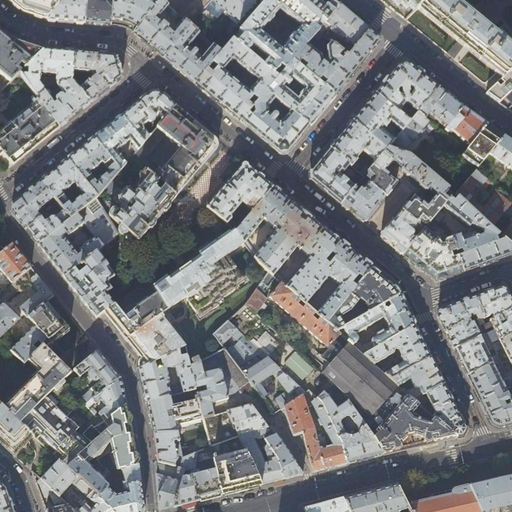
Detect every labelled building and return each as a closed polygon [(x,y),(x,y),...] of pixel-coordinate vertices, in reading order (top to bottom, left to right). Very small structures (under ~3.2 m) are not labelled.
[(7,0),(23,12),(46,20),(59,4),(54,0),(7,0)] [(62,0),(62,1),(59,4),(46,20),(68,22),(85,24),(86,0),(62,0)] [(86,0),(85,24),(98,25),(111,26),(113,3),(105,3),(104,5),(101,4),(102,1),(96,1),(96,0),(86,0)] [(112,0),(113,3),(111,26),(116,26),(120,27),(122,27),(125,28),(128,29),(131,31),(133,33),(154,7),(152,5),(147,1),(144,0),(112,0)] [(172,30),(167,26),(168,26),(164,22),(163,22),(158,18),(169,7),(168,7),(160,0),(159,0),(154,7),(133,33),(149,46),(164,58),(191,26),(188,24),(183,19),(172,30)] [(188,0),(176,13),(180,16),(183,19),(188,24),(210,0),(188,0)] [(210,0),(229,17),(227,19),(235,26),(237,24),(239,24),(259,0),(210,0)] [(330,0),(328,2),(326,0),(325,0),(264,0),(239,30),(244,34),(237,42),(247,50),(253,44),(269,58),(264,64),(274,73),(282,65),(286,68),(290,64),(292,61),(306,45),(310,41),(318,31),(340,6),(332,0),(330,0)] [(380,0),(386,4),(395,12),(406,2),(408,0),(380,0)] [(418,7),(425,0),(408,0),(406,2),(408,4),(410,3),(416,9),(418,7)] [(511,41),(460,0),(425,0),(418,7),(433,19),(453,36),(477,55),(493,68),(501,75),(504,77),(511,69),(511,41)] [(416,9),(410,3),(408,4),(406,2),(395,12),(402,18),(405,20),(416,9)] [(354,18),(340,6),(318,31),(322,34),(326,29),(328,31),(332,28),(351,43),(348,47),(348,50),(345,54),(349,57),(369,31),(354,18)] [(176,13),(173,11),(170,14),(177,20),(180,16),(176,13)] [(207,69),(213,62),(221,52),(191,26),(164,58),(179,71),(183,74),(195,84),(207,69)] [(345,54),(341,51),(331,42),(326,48),(328,60),(327,62),(328,65),(328,66),(324,63),(320,56),(306,45),(292,61),(297,65),(301,62),(307,67),(304,71),(318,82),(322,79),(327,83),(323,87),(335,96),(377,45),(377,37),(374,34),(369,31),(349,57),(345,54)] [(323,35),(322,34),(318,31),(310,41),(315,45),(323,35)] [(0,32),(0,75),(4,78),(0,82),(0,92),(24,69),(43,51),(25,44),(8,39),(0,32)] [(329,41),(331,42),(341,51),(343,49),(342,47),(340,45),(342,42),(342,41),(336,35),(334,36),(329,41)] [(213,62),(216,66),(211,72),(207,69),(195,84),(219,104),(240,122),(248,113),(253,107),(248,103),(252,98),(257,102),(266,92),(268,89),(272,85),(279,77),(274,73),(264,64),(247,50),(237,42),(232,38),(221,52),(213,62)] [(57,52),(43,51),(24,69),(29,70),(28,77),(21,76),(37,98),(45,92),(40,84),(41,74),(57,75),(56,84),(57,85),(73,81),(74,71),(74,53),(57,52)] [(95,55),(74,53),(74,71),(96,73),(96,76),(79,89),(90,103),(105,91),(121,78),(114,56),(95,55)] [(268,89),(266,92),(275,99),(278,101),(289,110),(291,112),(309,127),(335,96),(323,87),(318,82),(304,71),(297,65),(292,61),(290,64),(294,67),(290,71),(286,68),(279,77),(272,85),(276,88),(272,92),(268,89)] [(400,64),(375,94),(397,113),(404,106),(403,104),(407,104),(418,112),(438,88),(423,76),(408,63),(400,64)] [(511,69),(504,77),(486,94),(493,100),(498,103),(510,92),(511,90),(511,69)] [(73,81),(57,85),(65,95),(64,97),(63,96),(61,95),(56,99),(56,102),(57,102),(54,104),(50,99),(51,96),(48,93),(45,92),(37,98),(38,99),(44,107),(56,124),(59,128),(75,115),(90,103),(79,89),(73,81)] [(429,124),(428,122),(425,120),(429,115),(446,128),(463,108),(450,98),(438,88),(418,112),(412,120),(409,123),(401,132),(394,141),(388,148),(397,152),(400,148),(403,150),(406,150),(412,143),(414,145),(426,131),(424,130),(429,124)] [(269,107),(275,99),(266,92),(257,102),(254,106),(254,114),(253,116),(251,116),(248,113),(240,122),(263,141),(279,154),(287,153),(309,127),(291,112),(283,122),(279,124),(276,121),(277,119),(277,118),(277,117),(277,116),(275,115),(274,115),(272,117),(268,114),(269,107)] [(141,100),(121,117),(143,144),(149,137),(142,132),(139,128),(145,123),(146,124),(148,124),(153,121),(153,118),(153,117),(156,114),(163,120),(175,107),(167,100),(158,93),(151,93),(141,100)] [(14,97),(19,103),(23,100),(18,94),(14,97)] [(397,113),(375,94),(352,122),(386,151),(388,148),(394,141),(381,130),(383,128),(385,130),(388,126),(386,124),(388,121),(401,132),(409,123),(400,116),(397,113)] [(0,142),(44,107),(38,99),(35,102),(37,104),(0,134),(0,142)] [(289,110),(278,101),(275,105),(286,114),(289,110)] [(32,144),(56,124),(44,107),(0,142),(0,150),(9,162),(32,144)] [(175,107),(163,120),(149,137),(143,144),(131,159),(143,170),(176,197),(196,173),(216,150),(217,147),(217,143),(216,142),(214,139),(195,123),(175,107)] [(475,116),(463,108),(446,128),(445,130),(448,133),(451,130),(470,145),(483,130),(487,125),(475,116)] [(403,113),(400,116),(409,123),(412,120),(403,113)] [(111,125),(94,139),(120,171),(126,164),(122,159),(123,158),(119,153),(118,154),(116,151),(120,148),(121,148),(124,146),(127,150),(123,153),(129,161),(131,159),(143,144),(121,117),(111,125)] [(352,122),(329,149),(350,166),(352,168),(358,161),(357,160),(358,159),(357,157),(361,152),(361,151),(361,150),(363,147),(366,150),(364,152),(374,160),(373,162),(375,164),(386,151),(352,122)] [(491,137),(483,130),(470,145),(461,156),(478,168),(479,166),(487,157),(489,154),(499,142),(491,137)] [(511,142),(503,136),(499,142),(489,154),(511,169),(511,142)] [(97,198),(120,171),(94,139),(83,147),(67,160),(97,198)] [(388,148),(386,151),(375,164),(370,169),(367,173),(373,178),(368,184),(384,197),(396,182),(396,181),(391,177),(384,171),(392,162),(395,163),(402,169),(401,170),(403,172),(409,176),(408,177),(408,179),(416,185),(418,185),(419,185),(426,191),(427,190),(430,192),(432,194),(434,197),(433,198),(438,197),(445,203),(448,200),(443,195),(449,189),(409,156),(397,152),(388,148)] [(350,166),(329,149),(310,173),(311,180),(326,193),(340,205),(355,187),(339,174),(342,171),(344,173),(350,166)] [(492,161),(487,157),(479,166),(484,170),(492,161)] [(97,198),(67,160),(54,171),(40,182),(58,204),(70,219),(97,198)] [(446,168),(449,170),(455,164),(452,161),(446,168)] [(252,213),(273,187),(259,176),(247,166),(242,166),(224,186),(205,208),(232,229),(233,230),(235,233),(238,229),(229,222),(230,221),(230,217),(242,204),(252,213)] [(363,177),(367,173),(370,169),(366,166),(359,173),(363,177)] [(125,235),(126,234),(127,233),(128,232),(135,239),(136,240),(138,240),(140,239),(156,220),(176,197),(143,170),(139,176),(138,176),(139,181),(139,180),(143,183),(141,183),(140,184),(139,185),(138,185),(138,186),(137,189),(134,193),(129,189),(126,189),(118,199),(118,202),(123,206),(119,211),(118,210),(116,210),(114,210),(113,211),(111,211),(110,213),(109,215),(109,217),(109,218),(119,234),(121,235),(122,235),(123,235),(125,235)] [(476,170),(456,195),(491,228),(493,226),(501,216),(511,205),(511,203),(511,201),(500,190),(484,208),(474,201),(490,182),(476,170)] [(56,206),(58,204),(40,182),(26,193),(11,205),(11,212),(17,220),(25,230),(40,218),(37,214),(37,213),(38,213),(38,212),(38,211),(52,199),(54,203),(53,203),(56,206)] [(359,191),(355,187),(340,205),(353,215),(363,223),(384,197),(368,184),(362,190),(361,190),(360,190),(359,191)] [(273,187),(252,213),(238,229),(235,233),(243,244),(259,266),(263,269),(308,217),(289,201),(273,187)] [(482,234),(480,236),(475,238),(474,234),(472,234),(460,238),(459,235),(450,239),(463,272),(486,264),(511,254),(511,246),(491,228),(456,195),(455,193),(448,200),(445,203),(443,205),(469,227),(471,225),(482,234)] [(443,205),(445,203),(438,197),(433,198),(426,206),(415,196),(414,196),(406,206),(401,211),(417,224),(421,220),(423,222),(425,220),(429,222),(433,217),(432,217),(439,210),(443,205)] [(96,252),(119,234),(109,218),(97,198),(70,219),(38,246),(52,263),(64,278),(96,252)] [(70,219),(58,204),(56,206),(61,213),(54,218),(53,218),(52,218),(51,218),(50,218),(50,219),(46,222),(43,222),(40,218),(25,230),(32,239),(38,246),(70,219)] [(511,205),(501,216),(511,223),(503,234),(493,226),(491,228),(511,246),(511,205)] [(432,217),(433,217),(438,222),(444,215),(439,210),(432,217)] [(411,232),(417,224),(401,211),(380,237),(390,245),(402,255),(416,239),(411,235),(411,234),(411,233),(411,232)] [(323,229),(308,217),(263,269),(267,273),(273,278),(279,283),(296,298),(340,243),(323,229)] [(434,227),(438,222),(433,217),(429,222),(423,229),(416,239),(402,255),(420,270),(435,282),(452,276),(463,272),(450,239),(450,238),(444,240),(443,241),(443,242),(443,243),(443,244),(440,245),(438,241),(441,239),(439,235),(435,237),(428,232),(432,227),(434,227)] [(242,279),(226,256),(243,244),(235,233),(233,230),(229,233),(228,232),(210,244),(211,245),(198,254),(199,256),(166,278),(165,277),(152,286),(157,294),(167,310),(184,298),(198,318),(217,305),(216,304),(221,299),(221,298),(233,289),(232,287),(242,279)] [(354,254),(340,243),(296,298),(299,301),(304,305),(305,306),(329,278),(339,286),(315,315),(317,317),(324,323),(371,269),(354,254)] [(0,254),(0,267),(12,283),(31,269),(21,257),(11,245),(0,254)] [(108,281),(114,278),(114,277),(96,252),(64,278),(80,298),(96,317),(103,312),(113,304),(106,294),(111,290),(107,285),(108,281)] [(382,277),(371,269),(324,323),(334,331),(344,326),(343,324),(345,323),(341,317),(339,318),(339,316),(350,310),(352,308),(353,309),(357,303),(357,302),(360,299),(365,303),(369,312),(399,295),(398,295),(393,287),(382,277)] [(265,290),(273,278),(267,273),(259,285),(265,290)] [(27,318),(46,302),(53,296),(44,285),(35,275),(29,280),(32,284),(31,285),(35,291),(37,289),(39,292),(19,310),(27,318)] [(299,301),(296,298),(279,283),(268,297),(326,348),(338,335),(334,331),(324,323),(317,317),(315,320),(310,316),(312,313),(305,306),(304,305),(301,308),(296,304),(299,301)] [(499,289),(475,297),(483,318),(490,315),(492,319),(511,309),(511,303),(509,299),(506,292),(499,289)] [(255,291),(244,305),(254,314),(265,299),(255,291)] [(124,317),(113,304),(103,312),(103,313),(116,329),(125,340),(162,314),(167,310),(157,294),(124,317)] [(399,295),(369,312),(344,326),(334,331),(338,335),(348,344),(362,355),(414,326),(407,312),(399,295)] [(483,319),(483,318),(475,297),(458,303),(440,310),(437,317),(445,332),(465,322),(468,321),(468,320),(469,320),(469,319),(470,318),(470,317),(469,316),(472,316),(474,317),(475,317),(475,316),(476,316),(477,320),(483,319)] [(46,302),(27,318),(34,325),(46,339),(50,344),(51,344),(69,330),(58,316),(46,302)] [(4,304),(0,307),(0,337),(19,319),(4,304)] [(364,460),(383,455),(339,391),(321,376),(254,314),(244,305),(227,322),(242,337),(244,339),(304,395),(307,392),(321,404),(342,447),(347,464),(364,460)] [(511,309),(492,319),(489,320),(499,340),(511,333),(511,309)] [(184,348),(162,318),(164,317),(162,314),(125,340),(136,353),(146,366),(184,348)] [(237,341),(242,337),(227,322),(213,335),(221,346),(232,335),(237,341)] [(467,325),(465,322),(445,332),(450,342),(454,350),(479,338),(477,334),(480,332),(477,327),(474,328),(472,323),(467,325)] [(42,345),(46,339),(34,325),(10,351),(24,364),(26,361),(38,348),(36,346),(37,345),(35,343),(37,341),(42,345)] [(421,341),(414,326),(362,355),(372,364),(392,353),(393,351),(392,350),(394,349),(396,350),(400,356),(398,358),(398,359),(399,358),(401,363),(395,366),(395,367),(383,374),(390,380),(429,358),(421,341)] [(491,332),(486,334),(491,344),(496,342),(491,332)] [(511,333),(499,340),(496,342),(491,344),(494,348),(495,352),(503,348),(509,362),(511,360),(511,333)] [(494,348),(491,344),(486,334),(482,336),(489,351),(494,348)] [(489,359),(479,338),(454,350),(461,363),(467,376),(490,364),(492,364),(495,364),(501,363),(497,355),(489,359)] [(44,348),(50,344),(46,339),(42,345),(38,348),(26,361),(28,363),(29,361),(40,371),(4,410),(19,424),(45,397),(48,395),(62,382),(70,375),(71,374),(61,364),(63,363),(56,356),(50,350),(48,352),(44,348)] [(304,395),(244,339),(235,350),(230,349),(225,352),(257,393),(269,409),(271,407),(256,385),(272,375),(285,391),(279,396),(279,397),(275,400),(280,411),(283,409),(304,395)] [(372,364),(362,355),(348,344),(337,353),(329,347),(319,358),(327,365),(321,376),(339,391),(383,455),(402,451),(438,442),(456,438),(413,400),(404,392),(397,386),(390,380),(383,374),(372,364)] [(178,355),(185,353),(184,348),(146,366),(138,370),(142,386),(146,403),(168,396),(169,396),(166,379),(164,368),(173,366),(175,374),(177,374),(181,392),(194,388),(188,367),(186,358),(179,360),(178,355)] [(225,352),(223,349),(216,354),(188,367),(194,388),(195,394),(208,447),(237,437),(268,427),(250,405),(238,409),(236,405),(232,406),(233,410),(212,416),(209,404),(227,400),(240,388),(253,396),(257,393),(225,352)] [(71,374),(70,375),(75,382),(79,378),(89,371),(90,372),(88,374),(87,377),(88,379),(89,381),(90,382),(92,383),(95,383),(98,382),(99,383),(90,390),(91,392),(87,395),(92,400),(119,378),(108,364),(97,351),(71,374)] [(435,368),(429,358),(390,380),(397,386),(411,379),(415,387),(404,392),(413,400),(443,385),(435,368)] [(511,384),(507,374),(501,363),(495,364),(501,375),(498,376),(492,364),(490,364),(467,376),(479,400),(491,425),(498,428),(508,426),(511,424),(511,384)] [(123,393),(120,379),(119,378),(92,400),(84,406),(101,423),(126,405),(123,393)] [(76,403),(60,387),(64,384),(62,382),(48,395),(45,397),(19,424),(29,434),(34,429),(40,434),(38,436),(54,452),(56,450),(62,455),(57,460),(59,462),(66,468),(77,458),(77,457),(88,447),(74,433),(78,429),(65,416),(74,407),(77,410),(83,404),(80,400),(76,403)] [(462,437),(465,430),(454,406),(443,385),(413,400),(456,438),(462,437)] [(312,473),(327,469),(347,464),(342,447),(321,404),(307,392),(304,395),(283,409),(292,437),(302,434),(308,456),(312,473)] [(171,406),(168,396),(146,403),(151,423),(154,433),(174,433),(176,442),(180,459),(194,453),(208,448),(208,447),(195,394),(193,395),(194,399),(171,406)] [(129,420),(126,405),(101,423),(107,429),(88,447),(77,457),(77,458),(66,468),(77,479),(78,479),(98,499),(107,490),(108,487),(96,475),(99,472),(101,468),(98,465),(94,467),(91,470),(85,465),(110,442),(115,465),(112,466),(114,472),(119,470),(137,466),(136,454),(129,420)] [(0,443),(14,456),(33,437),(29,434),(19,424),(4,410),(0,406),(0,443)] [(262,438),(264,440),(276,435),(276,434),(272,431),(268,427),(237,437),(261,485),(271,483),(283,480),(277,460),(264,441),(262,443),(264,447),(263,448),(269,465),(265,466),(256,447),(253,439),(255,438),(258,440),(262,438)] [(176,442),(174,433),(154,433),(156,450),(157,463),(168,466),(170,466),(172,467),(174,460),(171,443),(172,442),(174,442),(176,442)] [(276,435),(264,440),(264,441),(277,460),(283,480),(293,477),(302,475),(302,474),(294,463),(295,463),(285,448),(276,435)] [(237,437),(208,447),(208,448),(221,495),(240,490),(261,485),(237,437)] [(221,495),(208,448),(194,453),(192,475),(190,476),(198,501),(210,498),(221,495)] [(192,475),(194,453),(180,459),(177,468),(182,470),(182,472),(184,473),(184,476),(180,478),(174,508),(185,505),(192,503),(198,501),(190,476),(192,475)] [(77,479),(66,468),(59,462),(41,481),(59,498),(76,481),(79,484),(74,490),(78,494),(79,492),(87,499),(96,506),(93,508),(85,501),(81,506),(83,508),(78,511),(112,511),(98,499),(78,479),(77,479)] [(166,478),(168,466),(157,463),(155,462),(157,489),(158,511),(166,510),(174,508),(180,478),(182,472),(182,470),(177,468),(175,468),(172,481),(166,478)] [(141,488),(137,466),(119,470),(117,476),(121,496),(120,497),(112,493),(111,494),(107,490),(98,499),(112,511),(141,511),(144,508),(141,488)] [(511,511),(511,476),(499,479),(468,486),(479,511),(511,511)] [(63,502),(59,498),(41,481),(40,480),(37,483),(41,487),(40,489),(44,498),(49,496),(54,506),(63,502)] [(5,488),(0,483),(0,511),(13,511),(14,511),(5,488)] [(355,495),(343,498),(349,511),(399,511),(408,508),(406,505),(404,501),(396,484),(390,486),(355,495)] [(422,502),(406,505),(408,508),(409,511),(479,511),(468,486),(462,488),(455,489),(454,490),(452,491),(451,493),(452,495),(448,496),(422,502)] [(349,511),(343,498),(327,502),(304,508),(305,511),(349,511)]
